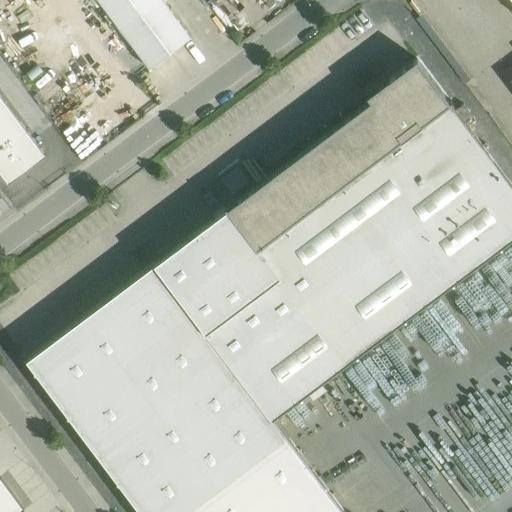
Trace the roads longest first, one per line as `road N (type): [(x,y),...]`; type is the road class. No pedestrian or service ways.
road 1 (unclassified): [(335,0),(0,261)]
road 2 (unclassified): [(0,402),(82,511)]
